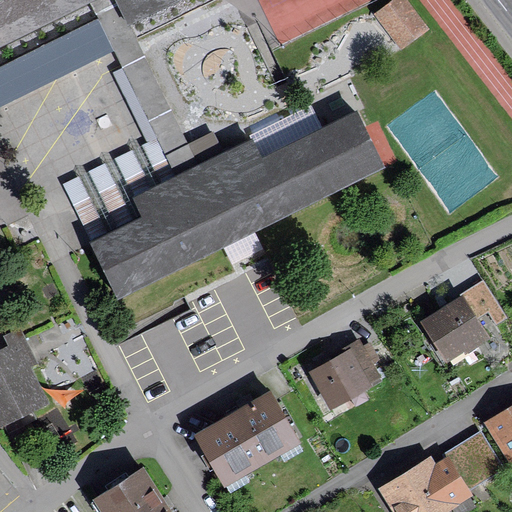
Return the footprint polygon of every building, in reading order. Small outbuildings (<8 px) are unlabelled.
[(0,0),(0,48),(90,4),(97,0),(113,0),(127,27),(130,26),(182,0),(0,0)] [(132,198),(141,217),(134,221),(117,229),(107,234),(91,242),(89,243),(117,299),(386,166),(358,110),(263,157),(253,138),(224,153),(213,132),(189,144),(130,26),(127,27),(113,0),(97,0),(90,4),(176,176),(173,177),(161,184),(151,189),(134,197),(132,198)] [(406,0),(391,0),(373,14),(400,51),(429,30),(406,0)] [(173,177),(154,139),(142,145),(161,184),(173,177)] [(151,189),(132,150),(114,158),(134,197),(151,189)] [(134,221),(105,163),(88,171),(117,229),(134,221)] [(107,234),(78,176),(63,184),(91,242),(107,234)] [(465,356),(491,339),(463,296),(420,323),(446,364),(464,353),(465,356)] [(25,339),(20,328),(2,336),(6,347),(0,349),(0,428),(50,404),(31,367),(37,364),(25,339)] [(381,378),(373,364),(380,360),(370,343),(363,347),(359,339),(340,350),(342,353),(308,373),(330,412),(373,388),(371,384),(381,378)] [(193,436),(204,455),(200,457),(209,473),(213,470),(224,488),(226,487),(230,493),(249,482),(245,476),(280,455),(283,462),(303,451),(299,444),(301,443),(290,425),(294,423),(285,408),(281,410),(270,391),(193,436)] [(511,468),(511,467),(511,405),(483,423),(511,468)] [(442,455),(444,458),(448,456),(470,489),(503,468),(479,431),(442,455)] [(392,511),(446,511),(473,495),(470,489),(448,456),(444,458),(435,464),(430,456),(378,489),(392,511)] [(172,511),(143,467),(128,477),(125,473),(104,487),(107,491),(93,500),(100,511),(172,511)]
